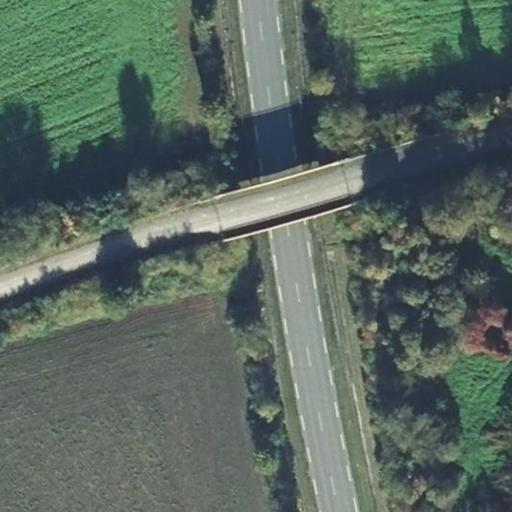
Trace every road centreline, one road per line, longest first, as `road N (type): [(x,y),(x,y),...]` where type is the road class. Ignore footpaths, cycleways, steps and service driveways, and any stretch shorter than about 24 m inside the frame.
road 1 (track): [(511,136),(200,222),(0,288)]
road 2 (primary): [(338,511),(288,236),(257,0)]
